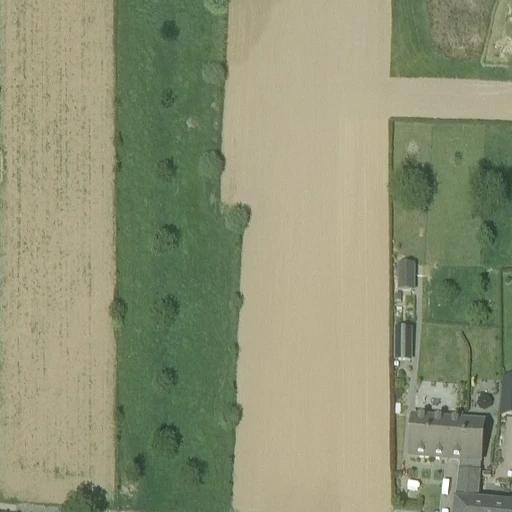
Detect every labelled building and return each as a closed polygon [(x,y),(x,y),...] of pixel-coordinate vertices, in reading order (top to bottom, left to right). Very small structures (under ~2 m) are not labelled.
[(398,293),(414,293),(414,267),(398,267),(398,293)] [(410,333),(396,333),(396,363),(410,363),(410,333)] [(511,418),(511,382),(502,381),(499,417),(511,418)] [(480,465),(484,427),(412,420),(409,459),(480,465)] [(489,511),(490,507),(476,505),(478,475),(461,473),(458,501),(456,501),(454,511),(489,511)]
